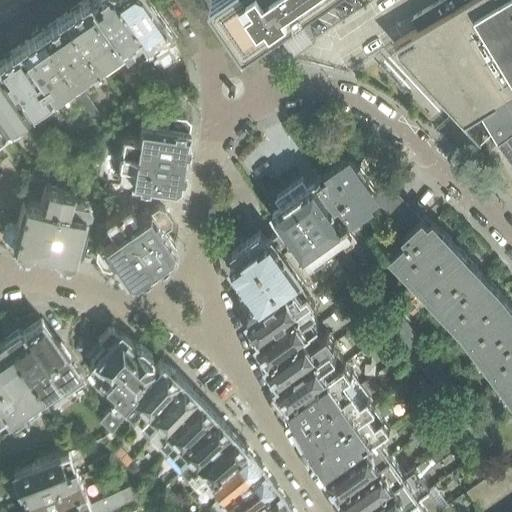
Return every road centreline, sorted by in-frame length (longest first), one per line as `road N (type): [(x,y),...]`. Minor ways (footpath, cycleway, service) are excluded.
road 1 (residential): [(278,90),(354,104),(399,130),(511,237)]
road 2 (residential): [(332,511),(217,336)]
road 3 (residential): [(155,304),(77,284),(0,282)]
road 4 (residential): [(202,270),(198,188),(219,128)]
